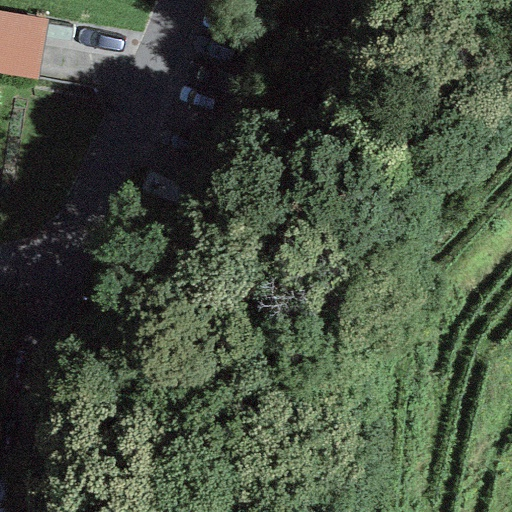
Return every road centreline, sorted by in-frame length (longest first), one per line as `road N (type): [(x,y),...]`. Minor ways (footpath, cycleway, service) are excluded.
road 1 (residential): [(66,263),(175,0)]
road 2 (residential): [(33,511),(66,263)]
